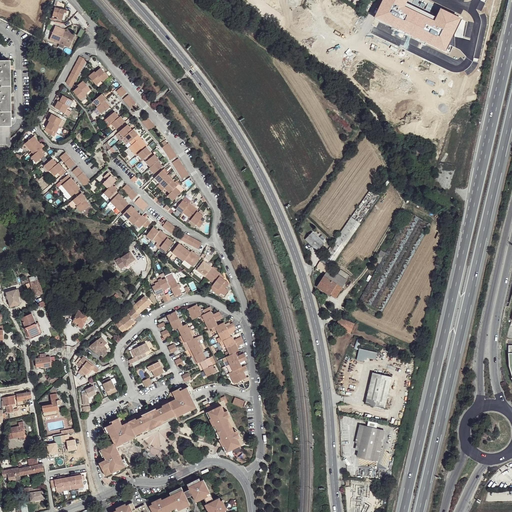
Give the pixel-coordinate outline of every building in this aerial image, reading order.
[(402,0),(410,3),(410,2),(418,5),(417,8),(422,11),(425,3),(420,1),(420,0),(402,0)] [(53,6),(51,17),(61,19),(62,12),(65,13),(66,9),(55,7),(53,6)] [(345,6),(339,15),(350,23),(353,18),(352,17),(354,13),(345,6)] [(283,17),(292,21),(294,13),(286,10),(283,17)] [(74,35),(64,31),(64,30),(55,26),(49,39),(59,43),(68,48),(74,35)] [(342,29),(332,44),(342,52),(352,37),(342,29)] [(0,128),(11,128),(9,60),(0,59),(0,128)] [(462,77),(469,80),(475,67),(467,64),(462,77)] [(100,68),(95,73),(101,80),(103,81),(108,77),(100,68)] [(94,71),(89,76),(96,84),(101,80),(95,73),(94,71)] [(68,79),(66,82),(67,84),(71,88),(74,82),(68,79)] [(83,81),(77,85),(79,86),(85,94),(90,90),(83,81)] [(371,84),(369,90),(375,93),(378,87),(371,84)] [(79,86),(73,91),(80,100),(86,95),(85,94),(79,86)] [(100,95),(93,101),(97,107),(105,100),(106,99),(102,94),(100,95)] [(63,96),(60,102),(69,107),(70,107),(73,101),(63,96)] [(97,107),(96,108),(101,113),(110,105),(105,100),(97,107)] [(59,101),(55,108),(65,113),(69,107),(60,102),(59,101)] [(105,118),(110,124),(112,123),(119,116),(114,110),(105,118)] [(51,115),(48,120),(50,121),(59,126),(62,120),(51,115)] [(119,116),(112,123),(116,129),(125,121),(120,116),(119,116)] [(50,121),(46,128),(50,130),(48,134),(54,137),(60,127),(59,126),(50,121)] [(120,140),(122,139),(132,130),(127,124),(115,135),(120,140)] [(0,128),(0,153),(4,153),(4,149),(11,149),(11,128),(0,128)] [(132,130),(122,139),(125,144),(129,141),(132,144),(135,142),(141,137),(134,129),(132,130)] [(34,136),(26,144),(30,149),(39,142),(34,136)] [(132,144),(131,145),(139,153),(146,147),(148,145),(141,137),(135,142),(132,144)] [(39,142),(30,149),(35,154),(40,150),(44,147),(39,142)] [(131,145),(128,147),(135,155),(139,153),(131,145)] [(139,153),(137,154),(142,159),(151,152),(146,147),(139,153)] [(35,154),(31,157),(36,163),(45,155),(40,150),(35,154)] [(154,153),(145,161),(150,167),(158,160),(159,159),(154,153)] [(53,159),(44,167),(48,171),(50,171),(57,164),(53,159)] [(149,168),(154,174),(163,166),(158,160),(150,167),(149,168)] [(57,164),(50,171),(54,177),(59,173),(61,176),(66,172),(59,163),(57,164)] [(167,175),(162,170),(161,170),(154,178),(159,183),(167,175)] [(108,172),(103,177),(106,179),(103,183),(108,188),(112,184),(116,180),(108,172)] [(68,175),(60,182),(67,191),(75,183),(68,175)] [(172,180),(167,175),(159,183),(164,188),(172,180)] [(177,184),(172,180),(164,188),(169,193),(177,184)] [(75,183),(67,191),(72,196),(80,189),(75,183)] [(108,188),(103,193),(109,198),(117,189),(112,184),(108,188)] [(124,191),(127,195),(132,189),(129,186),(124,191)] [(181,192),(175,186),(169,193),(167,194),(173,200),(181,192)] [(320,262),(317,266),(323,270),(327,265),(376,193),(373,190),(371,189),(320,262)] [(81,193),(73,201),(77,206),(85,199),(86,198),(81,193)] [(119,193),(110,202),(115,207),(124,198),(119,193)] [(124,198),(115,207),(120,212),(129,203),(124,198)] [(77,206),(76,207),(81,213),(90,204),(85,199),(77,206)] [(137,204),(140,207),(145,202),(142,199),(137,204)] [(181,213),(182,211),(188,204),(183,200),(176,209),(181,213)] [(198,209),(189,203),(188,204),(182,211),(191,218),(197,211),(198,209)] [(122,214),(128,219),(136,211),(131,206),(122,214)] [(136,211),(128,219),(133,224),(134,223),(141,215),(136,211)] [(203,215),(197,211),(190,220),(200,227),(204,222),(200,219),(203,215)] [(408,212),(360,299),(383,312),(431,225),(408,212)] [(141,215),(134,223),(139,227),(143,224),(146,227),(151,222),(142,214),(141,215)] [(153,226),(146,236),(152,240),(153,238),(159,230),(153,226)] [(159,230),(153,238),(162,245),(168,238),(169,236),(159,229),(159,230)] [(313,231),(305,238),(317,249),(324,243),(313,231)] [(162,245),(161,246),(166,251),(173,242),(168,238),(162,245)] [(179,242),(172,251),(178,256),(185,247),(179,242)] [(185,247),(178,256),(184,260),(185,259),(190,251),(185,247)] [(190,251),(185,259),(194,265),(200,256),(192,249),(190,251)] [(381,251),(375,261),(379,263),(385,253),(381,251)] [(121,256),(115,260),(121,268),(128,264),(136,259),(131,252),(121,257),(121,256)] [(204,260),(196,270),(205,277),(211,269),(212,267),(204,260)] [(317,266),(314,271),(323,277),(326,272),(323,270),(317,266)] [(341,270),(338,274),(328,268),(327,271),(326,272),(323,277),(317,286),(330,295),(331,294),(337,297),(347,280),(345,278),(348,274),(341,270)] [(205,277),(204,279),(212,285),(219,276),(211,269),(205,277)] [(36,275),(30,277),(35,296),(44,293),(39,280),(38,280),(36,275)] [(219,276),(212,285),(221,292),(225,289),(229,283),(219,276)] [(157,281),(162,290),(169,287),(167,282),(165,278),(161,279),(161,278),(157,280),(157,281)] [(169,287),(173,296),(181,292),(179,288),(177,284),(174,279),(167,282),(169,287)] [(151,286),(155,295),(162,292),(162,290),(157,281),(154,283),(155,284),(151,286)] [(221,292),(212,285),(210,288),(219,295),(220,294),(221,292)] [(7,291),(10,301),(18,299),(18,295),(20,295),(18,288),(7,291)] [(221,292),(220,294),(224,297),(228,292),(225,289),(221,292)] [(357,293),(348,309),(350,310),(359,294),(357,293)] [(144,296),(131,306),(133,308),(137,314),(150,303),(144,296)] [(48,307),(53,319),(55,318),(57,318),(54,312),(57,311),(53,302),(50,303),(47,305),(48,307)] [(359,303),(357,306),(379,318),(381,315),(359,303)] [(195,305),(186,309),(188,313),(190,312),(193,319),(200,315),(210,311),(210,310),(209,307),(202,310),(201,309),(200,309),(198,311),(196,307),(195,305)] [(115,325),(122,332),(134,321),(132,319),(137,314),(133,308),(129,312),(115,325)] [(79,310),(73,320),(75,321),(76,320),(84,325),(89,316),(79,310)] [(200,315),(203,322),(220,315),(219,313),(218,312),(212,315),(210,311),(200,315)] [(166,316),(169,323),(178,319),(175,312),(166,316)] [(22,318),(30,338),(40,334),(32,314),(22,318)] [(203,322),(206,330),(210,328),(216,325),(215,321),(221,318),(220,315),(203,322)] [(340,317),(337,323),(352,329),(355,324),(340,317)] [(169,323),(173,330),(176,329),(181,326),(178,319),(169,323)] [(98,321),(91,329),(93,331),(102,324),(100,322),(98,321)] [(210,328),(211,332),(215,330),(216,334),(233,326),(232,323),(225,327),(223,322),(216,325),(210,328)] [(337,323),(336,327),(351,333),(352,329),(337,323)] [(176,329),(180,336),(189,331),(187,327),(185,324),(181,326),(176,329)] [(215,339),(217,343),(218,343),(230,337),(228,333),(235,330),(233,326),(216,334),(219,337),(215,339)] [(189,331),(180,336),(183,343),(186,342),(192,338),(191,335),(189,331)] [(100,337),(88,348),(91,351),(93,350),(95,353),(99,357),(101,356),(103,358),(107,355),(104,352),(101,348),(103,345),(101,343),(104,341),(100,337)] [(186,342),(189,349),(198,345),(196,341),(194,337),(192,338),(186,342)] [(218,343),(219,346),(223,344),(225,348),(241,340),(240,337),(233,340),(231,337),(230,337),(218,343)] [(223,353),(224,357),(233,352),(237,350),(236,347),(243,343),(242,340),(241,340),(225,348),(227,351),(223,353)] [(150,351),(146,353),(146,354),(154,351),(149,341),(146,343),(150,351)] [(133,349),(138,360),(146,357),(144,353),(148,350),(145,343),(133,349)] [(189,349),(192,356),(201,352),(200,349),(198,345),(189,349)] [(359,348),(357,359),(363,360),(364,358),(366,359),(366,357),(375,359),(377,352),(359,348)] [(192,356),(196,363),(198,362),(205,359),(201,352),(192,356)] [(226,361),(228,364),(243,356),(242,354),(235,357),(233,352),(224,357),(221,359),(223,362),(226,361)] [(35,358),(36,366),(44,366),(44,367),(52,366),(51,356),(35,358)] [(228,364),(231,371),(240,367),(238,363),(245,360),(243,356),(228,364)] [(80,369),(86,375),(90,369),(96,374),(99,370),(93,365),(92,367),(87,362),(88,360),(83,357),(76,365),(81,369),(80,369)] [(198,362),(202,369),(210,365),(207,358),(205,359),(198,362)] [(152,373),(154,377),(163,373),(157,362),(147,367),(149,371),(151,370),(152,373)] [(202,369),(205,377),(214,373),(212,368),(210,365),(202,369)] [(227,374),(229,378),(231,376),(234,384),(245,379),(243,373),(239,375),(238,373),(242,372),(245,369),(243,366),(240,367),(231,371),(227,374)] [(59,380),(62,383),(69,375),(68,371),(59,380)] [(372,371),(365,402),(384,407),(391,377),(372,371)] [(103,384),(108,395),(117,391),(110,378),(105,380),(106,382),(103,384)] [(143,382),(145,387),(152,384),(149,378),(143,382)] [(99,462),(105,476),(112,473),(113,475),(120,471),(119,469),(127,466),(124,458),(122,459),(116,446),(122,443),(124,445),(131,442),(129,439),(183,414),(184,415),(191,412),(190,410),(197,407),(190,394),(192,393),(187,384),(185,385),(173,391),(172,391),(174,396),(176,398),(169,402),(162,405),(163,407),(156,410),(156,408),(142,415),(143,416),(136,419),(136,418),(129,421),(124,424),(122,425),(119,417),(111,420),(112,423),(104,427),(107,433),(109,433),(114,443),(99,450),(102,457),(104,456),(105,459),(99,462)] [(82,394),(84,406),(90,405),(89,398),(96,394),(92,387),(85,390),(86,392),(82,394)] [(17,397),(18,401),(25,400),(25,398),(31,397),(31,392),(16,394),(14,395),(14,397),(16,397),(17,397)] [(4,400),(5,405),(7,404),(13,403),(15,403),(13,395),(4,397),(4,400)] [(218,403),(219,406),(222,405),(229,402),(226,395),(216,400),(218,403)] [(236,396),(233,403),(243,407),(245,400),(236,396)] [(43,406),(45,416),(59,414),(58,410),(57,407),(60,407),(58,400),(52,401),(53,404),(43,406)] [(207,412),(227,452),(242,445),(239,438),(235,431),(229,418),(226,411),(222,405),(219,406),(212,409),(207,412)] [(11,427),(14,438),(19,437),(25,436),(24,431),(24,429),(25,429),(23,421),(19,423),(19,426),(11,427)] [(364,424),(356,455),(372,460),(380,428),(364,424)] [(21,479),(20,474),(44,470),(43,463),(38,463),(38,457),(28,459),(30,466),(22,467),(22,466),(2,470),(2,476),(8,475),(9,479),(14,478),(15,480),(21,479)] [(75,474),(77,488),(84,487),(82,475),(79,475),(78,473),(75,474)] [(71,477),(68,477),(70,490),(77,488),(75,474),(71,475),(71,477)] [(58,479),(54,480),(57,492),(64,491),(61,476),(57,477),(58,479)] [(65,476),(61,476),(64,491),(70,490),(68,477),(65,478),(65,476)] [(204,494),(206,498),(212,495),(210,492),(213,490),(207,478),(204,479),(198,482),(199,483),(197,484),(197,486),(201,494),(202,495),(204,494)] [(189,487),(197,502),(206,498),(204,494),(202,495),(201,494),(197,486),(197,484),(199,483),(198,482),(189,487)] [(25,491),(26,500),(31,499),(37,498),(37,500),(45,499),(44,490),(35,491),(35,488),(35,486),(25,488),(25,491)] [(184,505),(186,508),(194,504),(186,489),(178,493),(178,494),(180,493),(181,494),(185,502),(185,504),(184,505)] [(174,509),(175,510),(178,508),(179,511),(186,508),(184,505),(185,504),(185,502),(181,494),(180,493),(178,494),(178,493),(171,496),(169,497),(174,509)] [(147,507),(148,511),(172,511),(171,510),(174,509),(169,497),(168,496),(162,499),(153,504),(147,507)] [(205,505),(208,511),(227,511),(229,510),(224,500),(222,501),(221,498),(214,501),(213,498),(207,501),(208,504),(205,505)] [(133,511),(136,509),(133,503),(127,506),(126,504),(116,509),(117,511),(116,511),(133,511)]
